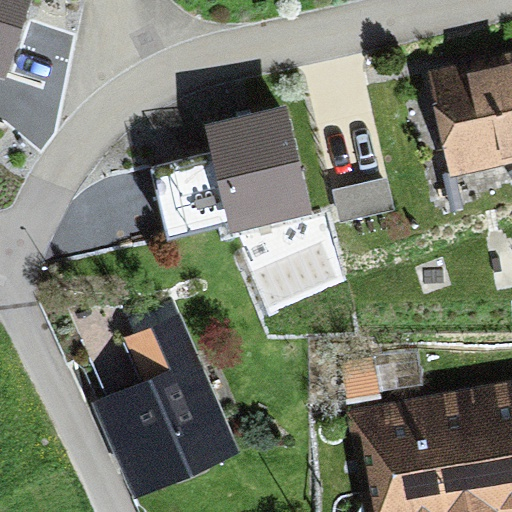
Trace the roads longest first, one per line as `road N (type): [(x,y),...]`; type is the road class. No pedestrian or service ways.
road 1 (residential): [(0,260),(66,160),(156,80),(225,53),(480,0)]
road 2 (residential): [(112,511),(0,280)]
